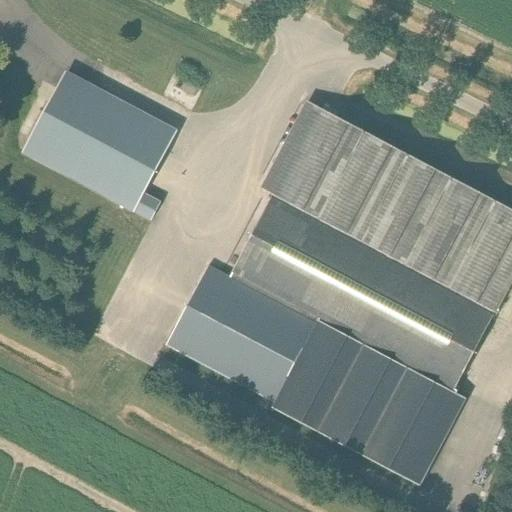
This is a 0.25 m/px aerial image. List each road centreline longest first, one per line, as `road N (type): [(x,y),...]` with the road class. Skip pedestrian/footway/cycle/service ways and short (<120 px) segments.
road 1 (track): [(347,511),(0,324)]
road 2 (track): [(0,364),(273,511)]
road 3 (unclassified): [(511,125),(248,0)]
road 4 (track): [(511,192),(280,83)]
road 5 (track): [(379,0),(511,63)]
